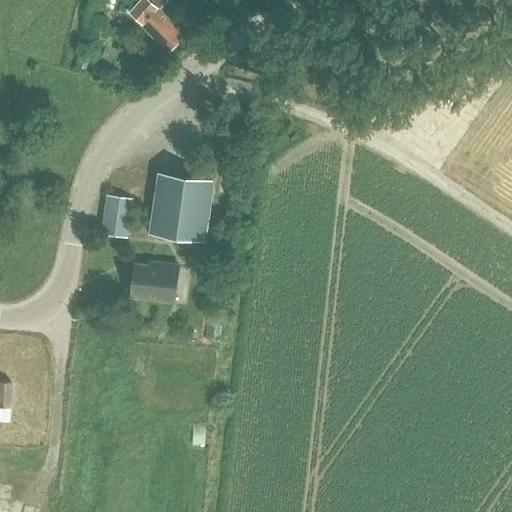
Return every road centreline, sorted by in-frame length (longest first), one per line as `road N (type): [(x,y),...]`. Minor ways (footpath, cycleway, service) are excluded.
road 1 (tertiary): [(60,322),(77,218),(108,141),(192,70),(320,0)]
road 2 (track): [(192,70),(226,89),(346,127),(511,230)]
